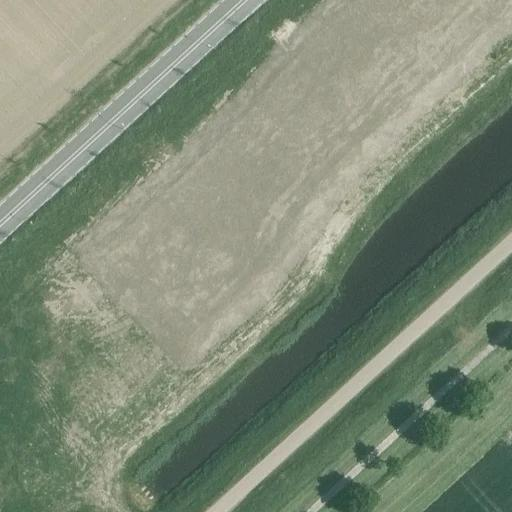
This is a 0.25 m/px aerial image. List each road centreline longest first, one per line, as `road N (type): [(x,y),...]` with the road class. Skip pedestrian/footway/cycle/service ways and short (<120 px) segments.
road 1 (unclassified): [(216,511),(511,240)]
road 2 (tertiary): [(241,0),(0,223)]
